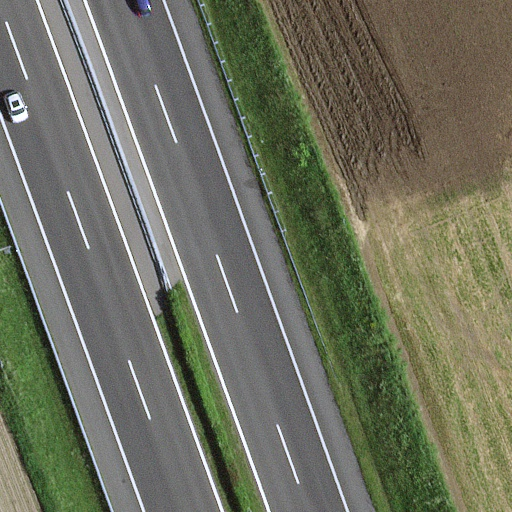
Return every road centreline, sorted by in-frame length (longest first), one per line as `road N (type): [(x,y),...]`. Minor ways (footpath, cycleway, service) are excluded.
road 1 (motorway): [(308,511),(124,0)]
road 2 (motorway): [(0,7),(181,511)]
